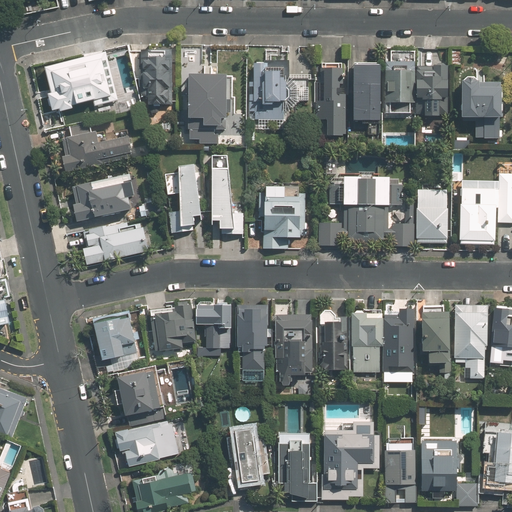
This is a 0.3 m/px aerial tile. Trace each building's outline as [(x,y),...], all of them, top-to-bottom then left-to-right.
[(199,49),(180,47),(179,66),(197,68),(199,49)] [(462,67),(462,48),(450,48),(450,67),(462,67)] [(171,105),(170,50),(140,51),(130,51),(137,81),(140,81),(140,88),(142,88),(142,96),(147,96),(147,105),(150,105),(151,108),(154,113),(160,113),(164,108),(164,105),(171,105)] [(112,61),(104,62),(103,58),(90,61),(88,55),(54,63),(60,88),(51,91),(55,107),(99,96),(99,94),(111,92),(108,76),(115,74),(112,61)] [(260,128),(288,128),(288,121),(284,117),(284,109),(291,109),(300,101),(300,85),(309,85),(309,79),(313,79),(313,73),(288,73),(288,60),(262,60),(263,63),(252,63),(252,111),(256,111),(257,118),(260,118),(260,128)] [(415,102),(414,61),(386,62),(387,101),(388,101),(388,119),(397,119),(397,122),(413,122),(413,102),(415,102)] [(381,64),(354,64),(354,118),(381,118),(381,64)] [(439,115),(439,113),(448,113),(448,96),(448,78),(447,77),(448,66),(417,66),(417,97),(419,97),(419,113),(425,113),(425,115),(439,115)] [(326,100),(319,100),(319,118),(327,118),(327,134),(346,134),(347,93),(342,94),(342,67),(322,67),(322,83),(326,83),(326,100)] [(500,78),(478,78),(478,75),(476,75),(473,73),(466,73),(464,75),(462,75),(462,77),(461,77),(461,116),(478,116),(478,130),(500,130),(500,116),(500,78)] [(227,74),(191,74),(190,138),(201,138),(201,143),(219,143),(219,127),(226,127),(227,74)] [(87,104),(64,110),(68,126),(91,121),(87,104)] [(92,131),(91,123),(71,128),(73,135),(62,138),(66,155),(63,156),(66,172),(132,157),(127,136),(97,142),(95,131),(92,131)] [(233,212),(228,168),(227,155),(215,155),(216,168),(213,168),(214,223),(215,223),(215,219),(221,219),(222,227),(225,227),(225,233),(246,233),(246,212),(233,212)] [(182,209),(170,210),(173,231),(194,229),(193,218),(203,217),(197,162),(180,164),(182,209)] [(334,182),(328,182),(328,202),(339,202),(339,203),(343,204),(343,226),(341,226),(341,222),(318,222),(318,244),(341,245),(341,240),(382,240),(383,236),(391,236),(391,244),(415,244),(415,222),(391,221),(391,227),(388,227),(389,203),(400,203),(400,183),(388,183),(388,173),(343,173),(343,176),(335,176),(334,182)] [(460,240),(495,240),(495,208),(498,208),(498,221),(511,221),(511,174),(498,175),(498,189),(461,189),(460,217),(460,240)] [(73,205),(77,222),(131,210),(127,193),(131,192),(127,175),(73,187),(76,204),(73,205)] [(263,229),(263,247),(288,247),(288,237),(297,237),(297,234),(304,234),(303,192),(296,193),(295,188),(260,189),(260,196),(261,196),(261,202),(259,202),(260,229),(263,229)] [(446,207),(446,189),(418,189),(418,207),(417,207),(417,237),(419,237),(419,242),(448,242),(448,237),(447,207),(446,207)] [(148,250),(142,223),(128,226),(127,221),(86,231),(86,233),(84,233),(87,248),(84,249),(87,264),(148,250)] [(9,297),(5,278),(0,279),(0,322),(11,320),(8,297),(9,297)] [(414,360),(415,300),(402,300),(402,311),(387,311),(386,314),(385,314),(385,319),(383,319),(383,341),(383,342),(383,360),(386,360),(385,370),(407,370),(407,360),(414,360)] [(494,306),(492,306),(490,348),(503,349),(503,353),(511,354),(511,307),(507,307),(507,303),(494,302),(494,306)] [(171,310),(149,314),(155,348),(181,344),(181,343),(195,340),(189,303),(170,306),(171,310)] [(196,303),(196,322),(206,322),(206,346),(198,346),(198,354),(220,354),(220,347),(228,347),(228,325),(229,303),(196,303)] [(466,360),(466,366),(470,365),(470,376),(484,376),(484,343),(487,342),(487,310),(485,310),(484,303),(456,303),(456,310),(454,310),(454,355),(458,356),(458,360),(466,360)] [(236,345),(242,345),(242,368),(246,368),(246,379),(265,379),(265,344),(267,344),(267,304),(236,304),(236,345)] [(333,317),(333,314),(332,313),(332,312),(330,311),(329,310),(328,309),(327,309),(325,309),(324,309),(323,310),(321,310),(321,311),(319,312),(319,313),(318,314),(318,317),(319,369),(350,368),(349,317),(333,317)] [(432,348),(432,359),(439,359),(440,370),(448,370),(448,309),(424,309),(424,349),(432,348)] [(365,316),(365,310),(350,311),(350,343),(355,343),(355,370),(380,369),(379,342),(382,342),(382,341),(382,316),(365,316)] [(94,352),(98,371),(138,362),(133,340),(132,338),(138,337),(136,330),(131,331),(126,312),(89,320),(96,352),(94,352)] [(274,370),(276,370),(276,380),(292,380),(292,371),(310,371),(310,314),(274,314),(274,370)] [(159,405),(152,369),(145,371),(145,369),(117,375),(124,413),(152,408),(152,406),(159,405)] [(0,431),(12,436),(27,397),(0,386),(0,431)] [(204,397),(196,399),(198,408),(206,407),(204,397)] [(272,402),(262,403),(264,417),(273,416),(272,402)] [(142,413),(124,416),(126,426),(144,423),(142,413)] [(167,423),(167,420),(114,432),(118,450),(123,449),(127,466),(159,459),(158,457),(174,453),(180,452),(173,422),(167,423)] [(228,467),(232,489),(252,486),(250,479),(257,477),(257,473),(269,471),(263,433),(251,435),(250,426),(233,429),(234,434),(226,436),(231,466),(228,467)] [(503,494),(504,480),(511,480),(511,430),(497,430),(494,465),(488,465),(487,473),(479,473),(479,492),(503,494)] [(316,434),(276,434),(277,482),(301,482),(301,501),(316,501),(316,482),(316,434)] [(379,466),(378,435),(325,435),(325,440),(323,440),(323,468),(322,468),(322,498),(342,498),(342,492),(366,492),(366,466),(379,466)] [(440,441),(440,437),(421,437),(421,489),(431,489),(432,496),(444,496),(444,489),(456,489),(455,441),(440,441)] [(409,451),(409,445),(386,446),(386,452),(385,452),(385,502),(417,501),(416,451),(409,451)] [(157,474),(132,479),(139,511),(149,511),(166,508),(166,507),(192,501),(189,491),(196,490),(192,471),(177,474),(177,472),(172,473),(172,471),(168,467),(159,469),(157,474)] [(477,484),(457,483),(456,505),(476,506),(477,484)]
